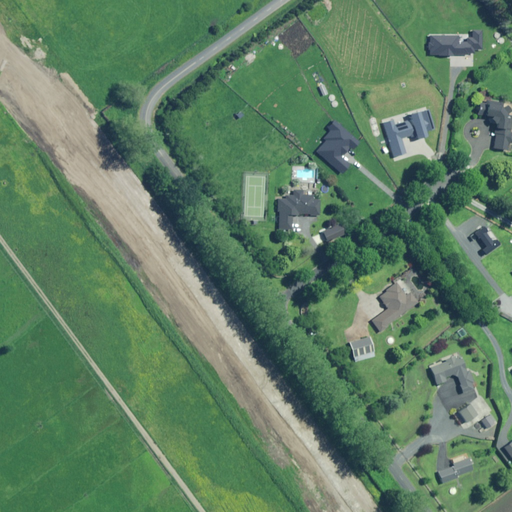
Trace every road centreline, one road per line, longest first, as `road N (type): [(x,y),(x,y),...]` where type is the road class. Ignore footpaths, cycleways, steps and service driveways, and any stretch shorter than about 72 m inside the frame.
road 1 (unclassified): [(278,304),(144,125),(150,103),(177,77),(283,0)]
road 2 (unclassified): [(427,511),(278,304)]
road 3 (residential): [(278,304),(408,218),(442,181)]
